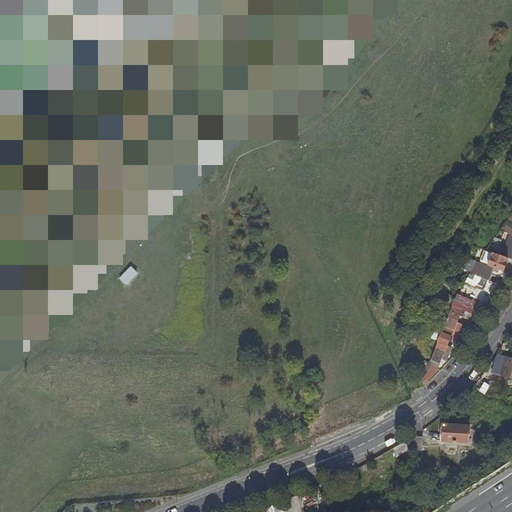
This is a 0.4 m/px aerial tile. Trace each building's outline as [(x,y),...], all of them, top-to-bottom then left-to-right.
[(511,213),(500,230),(511,235),(511,233),(511,213)] [(502,256),(508,258),(511,259),(511,236),(509,235),(502,256)] [(483,255),(478,262),(491,267),(503,272),(508,258),(502,256),(492,253),(491,258),(483,255)] [(478,262),(469,275),(486,282),(488,275),(491,267),(478,262)] [(499,277),(504,279),(508,273),(503,272),(491,267),(488,275),(491,276),(498,279),(499,277)] [(460,288),(459,291),(489,301),(499,287),(488,283),(486,282),(469,275),(460,288)] [(459,291),(452,306),(479,315),(489,301),(459,291)] [(452,306),(444,327),(453,330),(453,331),(454,330),(459,332),(462,325),(456,323),(459,316),(475,323),(479,315),(452,306)] [(451,336),(463,341),(467,335),(453,331),(453,330),(444,327),(431,360),(440,363),(451,336)] [(511,357),(507,356),(502,375),(511,378),(511,357)] [(468,443),(469,426),(443,424),(441,441),(468,443)] [(422,436),(414,436),(413,436),(413,450),(421,450),(422,436)]
